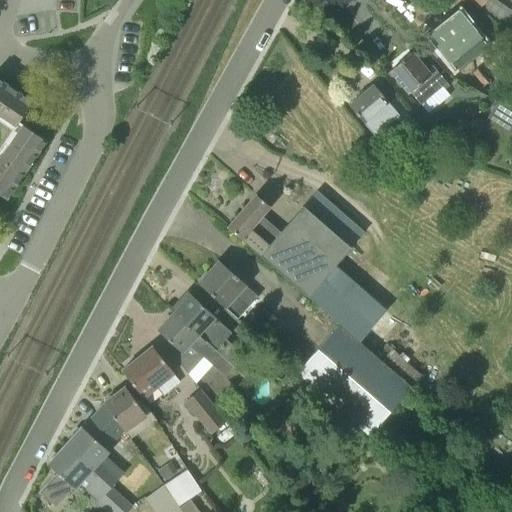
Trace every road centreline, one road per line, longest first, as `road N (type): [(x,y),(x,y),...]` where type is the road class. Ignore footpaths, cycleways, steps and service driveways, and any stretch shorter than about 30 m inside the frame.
road 1 (residential): [(277,0),(4,511)]
road 2 (residential): [(6,315),(97,130),(99,104),(84,71)]
